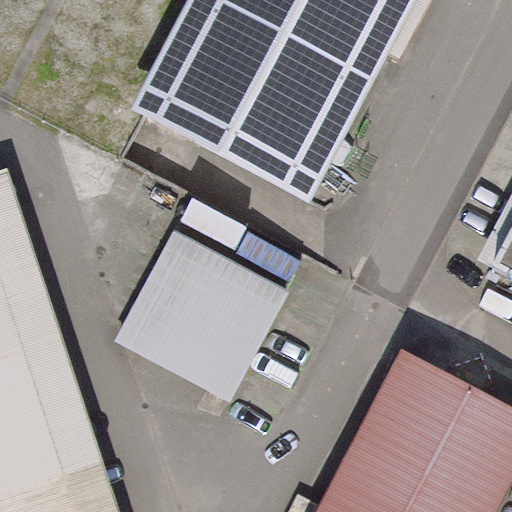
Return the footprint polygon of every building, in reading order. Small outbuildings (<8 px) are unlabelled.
[(305,202),(409,0),(184,0),(127,111),(305,202)] [(0,511),(119,511),(10,177),(0,180),(0,511)] [(511,232),(493,268),(511,278),(511,232)] [(232,409),(292,299),(176,237),(117,347),(232,409)] [(505,511),(511,500),(511,417),(406,362),(326,511),(505,511)]
